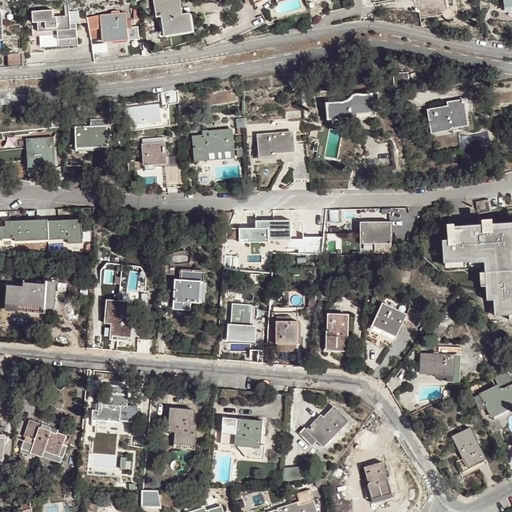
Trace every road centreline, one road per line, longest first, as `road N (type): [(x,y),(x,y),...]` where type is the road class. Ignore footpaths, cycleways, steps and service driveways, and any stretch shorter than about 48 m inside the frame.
road 1 (residential): [(450,511),(427,462),(385,404),(354,382),(0,353)]
road 2 (residential): [(511,67),(382,46),(0,100)]
road 3 (residential): [(0,192),(232,204),(455,195),(511,185)]
